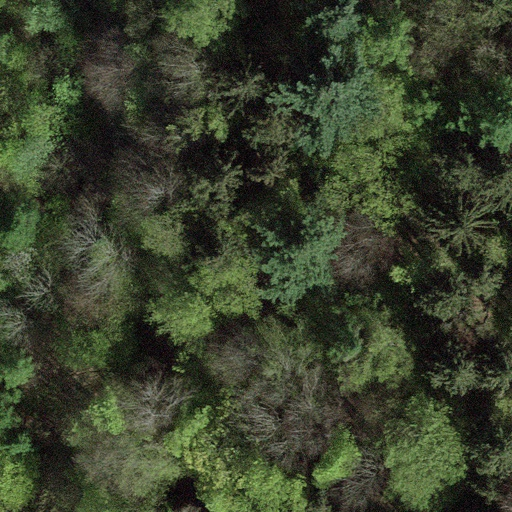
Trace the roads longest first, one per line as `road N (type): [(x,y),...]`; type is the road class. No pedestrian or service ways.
road 1 (track): [(108,0),(99,81),(229,423),(252,511)]
road 2 (track): [(99,81),(69,511)]
